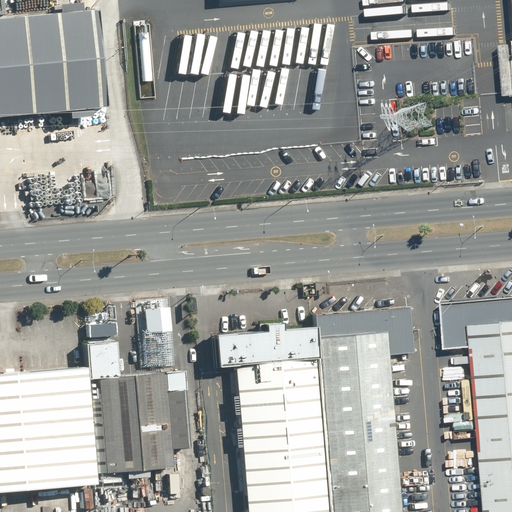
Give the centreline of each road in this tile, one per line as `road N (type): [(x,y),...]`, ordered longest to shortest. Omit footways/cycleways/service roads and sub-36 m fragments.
road 1 (primary): [(139,235),(349,217)]
road 2 (primary): [(212,268),(38,282)]
road 3 (primary): [(349,217),(511,204)]
road 4 (primary): [(511,244),(353,257)]
road 5 (primary): [(353,257),(212,268)]
